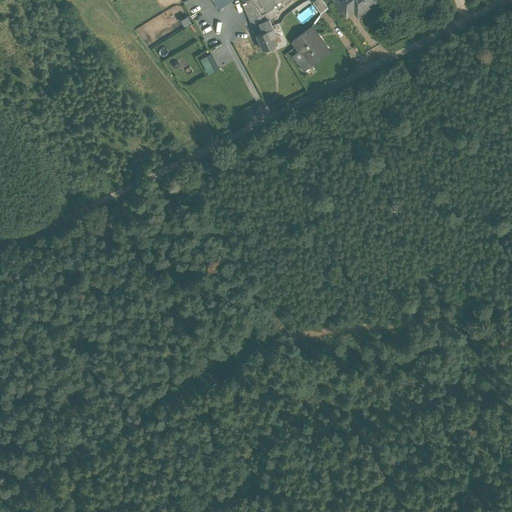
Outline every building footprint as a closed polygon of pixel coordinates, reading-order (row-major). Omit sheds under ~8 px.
[(252,0),(243,4),(250,18),(261,14),(252,0)] [(282,0),(251,0),(252,0),(261,14),(268,11),(274,6),(282,0)] [(328,7),(323,0),(315,0),(313,2),(321,12),(328,7)] [(354,8),(348,0),(336,0),(337,0),(347,14),(354,8)] [(348,0),(354,8),(355,9),(358,6),(359,7),(363,7),(366,5),(367,6),(375,1),(374,0),(348,0)] [(261,14),(250,18),(263,49),(264,48),(265,51),(278,46),(276,43),(278,42),(275,36),(277,35),(274,27),(276,26),(275,23),(272,24),(270,18),(278,15),(274,6),(268,11),(261,14)] [(330,50),(312,25),(293,40),(300,50),(311,65),(330,50)] [(258,41),(243,47),(248,58),(262,51),(258,41)] [(311,65),(300,50),(294,54),(305,69),(311,65)] [(209,73),(221,67),(213,52),(201,58),(209,73)]
